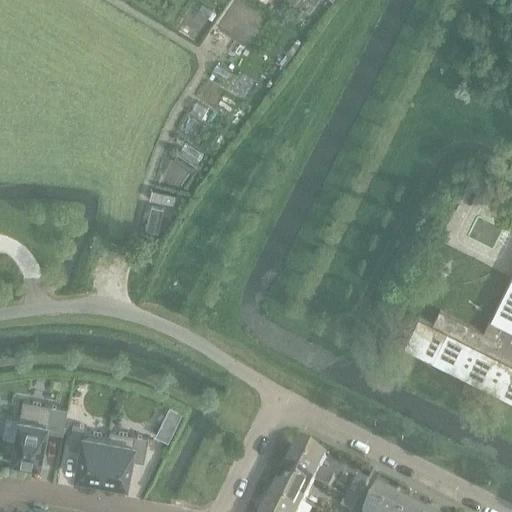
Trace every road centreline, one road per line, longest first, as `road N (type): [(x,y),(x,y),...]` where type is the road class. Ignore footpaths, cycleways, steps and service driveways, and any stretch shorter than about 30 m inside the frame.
road 1 (track): [(118,0),(207,54),(166,125),(110,308)]
road 2 (unclassified): [(0,312),(103,306),(146,319),(205,346),(284,401)]
road 3 (residential): [(511,511),(284,401)]
road 4 (residential): [(0,504),(20,489),(158,511)]
road 5 (residential): [(226,511),(284,401)]
